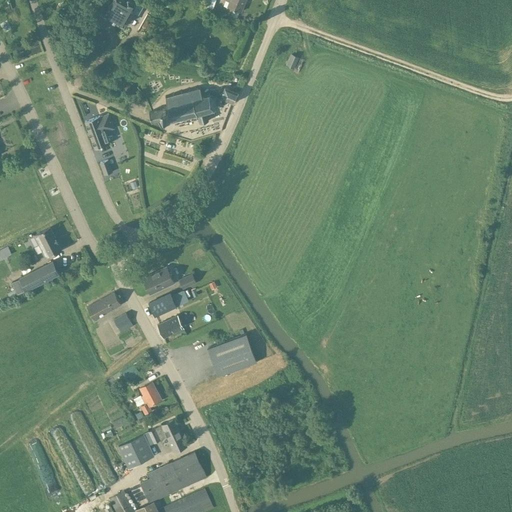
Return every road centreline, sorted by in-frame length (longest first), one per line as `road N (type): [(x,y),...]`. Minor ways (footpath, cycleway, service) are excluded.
road 1 (residential): [(133,240),(190,195),(220,148),(283,0)]
road 2 (residential): [(133,240),(110,210),(30,0)]
road 3 (residential): [(225,486),(116,256)]
road 4 (track): [(275,19),(487,100),(511,99)]
road 5 (residential): [(116,256),(87,238),(0,51)]
